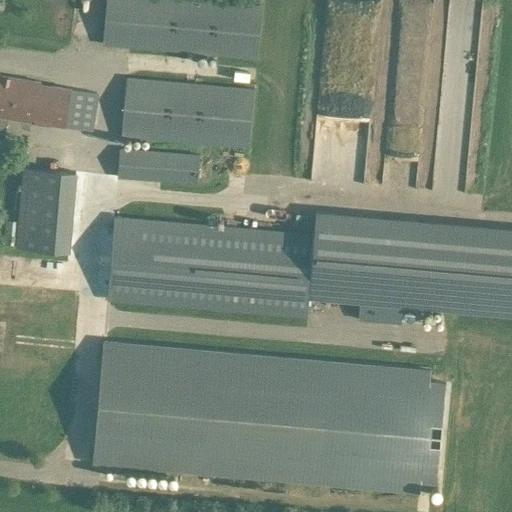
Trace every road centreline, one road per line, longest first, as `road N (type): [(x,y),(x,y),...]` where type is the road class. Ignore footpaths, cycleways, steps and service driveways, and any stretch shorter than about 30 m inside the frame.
road 1 (track): [(511,218),(310,199),(101,196)]
road 2 (unknown): [(89,316),(430,343)]
